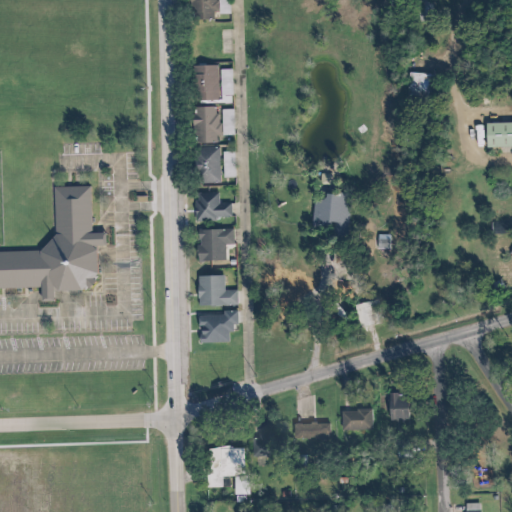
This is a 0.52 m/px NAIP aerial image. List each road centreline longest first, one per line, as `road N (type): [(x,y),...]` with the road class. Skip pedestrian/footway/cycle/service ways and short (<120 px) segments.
road 1 (tertiary): [(187,511),(171,0)]
road 2 (residential): [(185,421),(511,321)]
road 3 (tertiary): [(0,427),(185,421)]
road 4 (residential): [(448,511),(444,340)]
